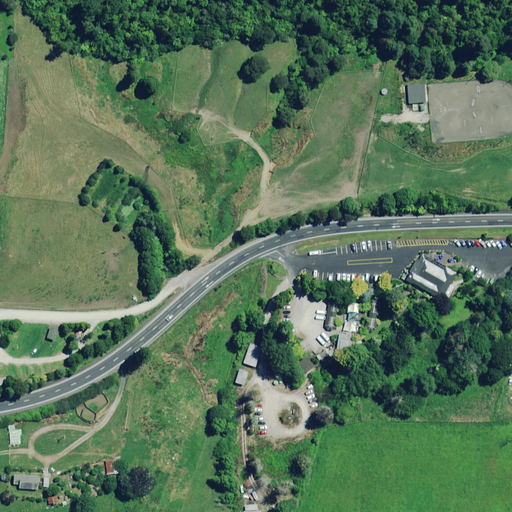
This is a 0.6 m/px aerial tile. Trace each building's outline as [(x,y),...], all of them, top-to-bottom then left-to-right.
[(413,276),(420,263),(414,260),(406,272),(413,276)] [(444,272),(422,260),(420,263),(413,276),(435,288),(444,272)] [(448,266),(444,272),(435,288),(413,276),(408,284),(438,301),(456,270),(448,266)] [(359,305),(347,304),(346,316),(358,317),(359,305)] [(57,330),(51,328),(47,338),(53,340),(57,330)] [(348,341),(335,340),(334,357),(347,358),(348,341)] [(243,365),(255,369),(262,348),(250,344),(243,365)] [(324,350),(315,356),(318,361),(328,355),(324,350)] [(248,374),(239,371),(235,384),(243,387),(248,374)] [(271,373),(265,374),(267,385),(273,384),(271,373)] [(113,461),(106,462),(107,475),(114,474),(113,461)] [(15,483),(15,489),(33,490),(34,476),(15,475),(15,483)] [(44,496),(46,506),(54,504),(52,494),(44,496)]
